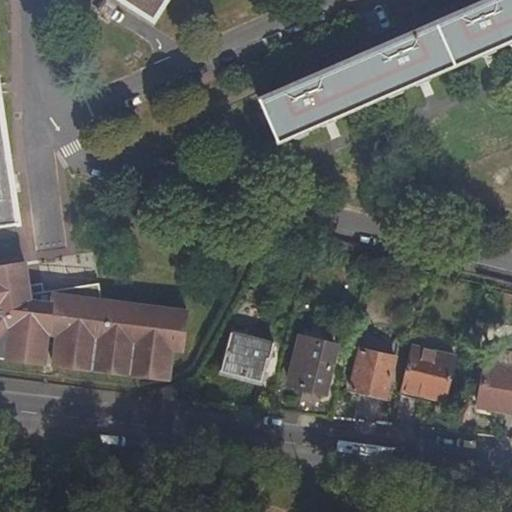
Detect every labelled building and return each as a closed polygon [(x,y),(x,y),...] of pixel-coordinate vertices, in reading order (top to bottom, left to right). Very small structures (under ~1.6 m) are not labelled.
[(120,0),(150,19),(162,0),(120,0)] [(511,0),(476,0),(258,96),(277,137),(511,33),(511,0)] [(0,225),(16,222),(0,111),(0,225)] [(0,358),(39,363),(42,344),(49,345),(48,365),(165,379),(168,351),(178,352),(183,313),(97,302),(94,283),(40,292),(25,294),(23,285),(19,262),(0,264),(0,358)] [(25,294),(40,292),(37,283),(23,285),(25,294)] [(271,343),(229,331),(220,371),(261,380),(271,343)] [(306,385),(300,413),(317,415),(322,390),(326,390),(336,345),(299,336),(292,371),(306,374),(303,385),(306,385)] [(402,382),(431,388),(446,392),(455,350),(411,340),(402,382)] [(395,352),(361,344),(353,380),(386,389),(395,352)] [(479,406),(511,411),(511,369),(486,365),(479,406)] [(289,382),(303,385),(306,374),(292,371),(289,382)] [(402,382),(400,387),(430,394),(431,388),(402,382)]
